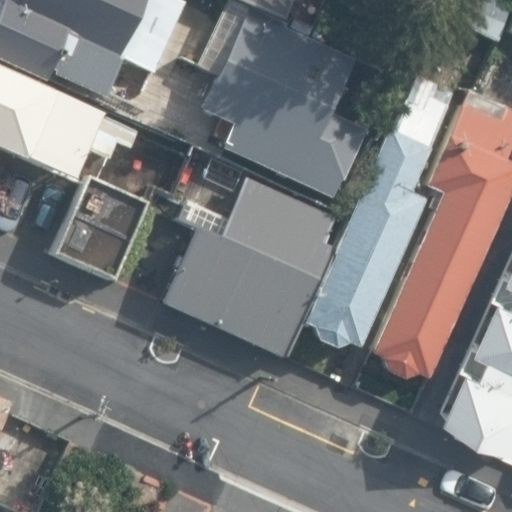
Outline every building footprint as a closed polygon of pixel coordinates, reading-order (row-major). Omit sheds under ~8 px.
[(186,0),(0,0),(0,63),(43,82),(64,34),(155,73),(186,0)] [(237,0),(279,19),(288,0),(237,0)] [(511,0),(480,0),(468,30),(511,47),(511,0)] [(351,61),(245,13),(241,21),(218,11),(192,67),(214,77),(198,111),(229,126),(218,151),(328,203),(361,133),(325,116),(351,61)] [(451,85),(407,65),(295,314),(353,340),(420,190),(407,184),(451,85)] [(97,115),(0,72),(0,147),(69,178),(97,115)] [(511,118),(511,102),(458,78),(414,175),(432,183),(360,340),(418,366),(511,160),(511,158),(497,152),(511,118)] [(79,168),(44,247),(103,273),(139,194),(79,168)] [(222,208),(196,197),(152,296),(277,350),(324,242),(313,237),(325,209),(239,171),(222,208)] [(511,239),(503,260),(511,264),(511,239)] [(511,264),(503,260),(473,327),(511,343),(511,264)] [(511,343),(473,327),(442,398),(511,428),(511,343)]
